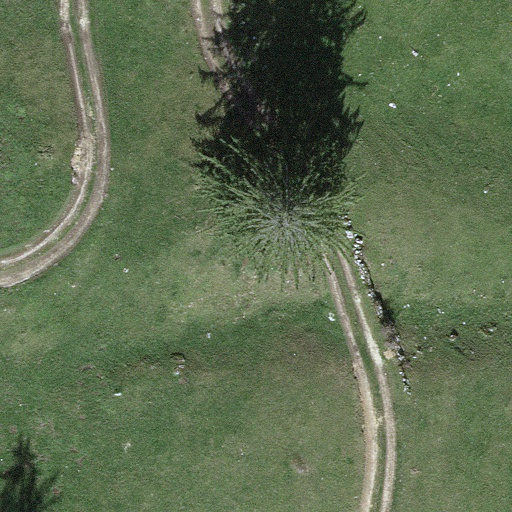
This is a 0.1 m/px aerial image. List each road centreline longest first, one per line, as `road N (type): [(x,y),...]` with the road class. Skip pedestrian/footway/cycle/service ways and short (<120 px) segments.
road 1 (track): [(206,0),(229,73),(317,216),(362,344),(381,440),(375,511)]
road 2 (track): [(0,275),(55,248),(89,191),(94,144),(74,0)]
